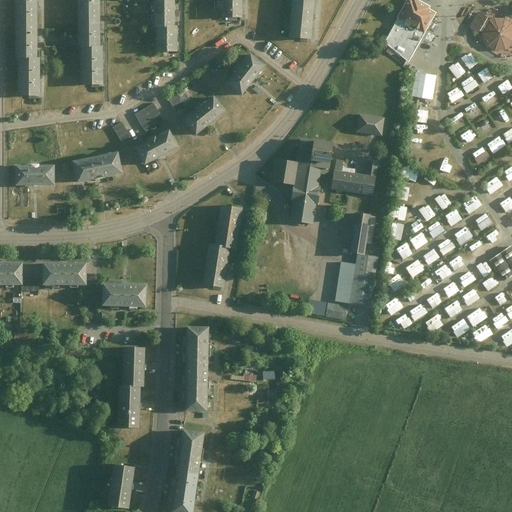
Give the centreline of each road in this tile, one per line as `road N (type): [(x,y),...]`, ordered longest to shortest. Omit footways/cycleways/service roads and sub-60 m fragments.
road 1 (residential): [(163,301),(511,361)]
road 2 (residential): [(164,213),(236,172),(279,130),(359,0)]
road 3 (residential): [(163,301),(162,416),(146,511)]
road 4 (residential): [(0,238),(110,230),(164,213)]
